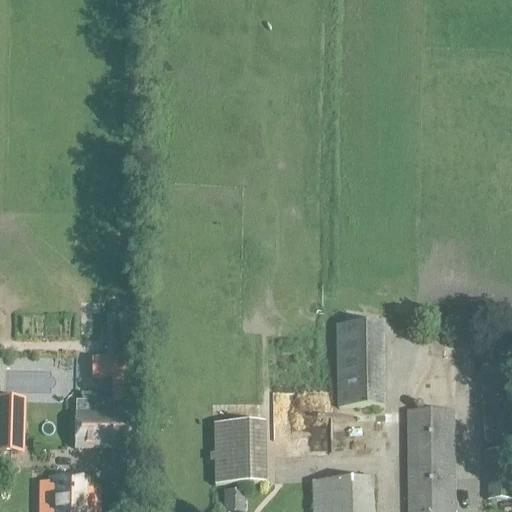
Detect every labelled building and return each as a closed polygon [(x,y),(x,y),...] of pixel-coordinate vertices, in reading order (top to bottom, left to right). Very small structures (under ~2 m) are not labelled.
[(106,319),(106,362),(90,363),(91,383),(112,382),(113,404),(74,403),(74,454),(130,455),(130,404),(130,361),(131,361),(131,319),(106,319)] [(306,328),(267,327),(267,347),(305,348),(306,328)] [(337,412),(388,411),(387,328),(336,328),(337,412)] [(300,381),(300,361),(268,360),(267,380),(300,381)] [(511,361),(482,362),(484,447),(511,446),(511,361)] [(0,455),(24,457),(26,401),(0,399),(0,455)] [(457,511),(456,413),(408,414),(409,511),(457,511)] [(213,488),(266,488),(265,426),(212,426),(213,488)] [(511,453),(488,453),(488,504),(511,504),(511,453)] [(99,511),(100,490),(90,490),(90,483),(49,482),(48,511),(99,511)] [(313,511),(377,511),(377,483),(313,484),(313,511)] [(244,511),(245,495),(223,495),(222,511),(244,511)]
